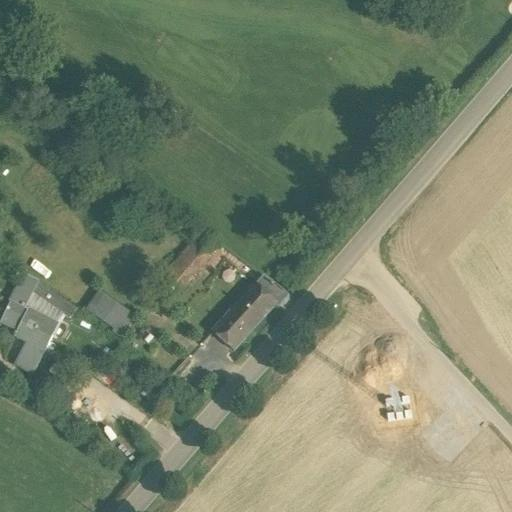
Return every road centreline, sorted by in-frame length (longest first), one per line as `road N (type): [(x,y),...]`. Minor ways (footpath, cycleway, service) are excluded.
road 1 (secondary): [(345,258),(131,511)]
road 2 (secondary): [(511,70),(345,258)]
road 3 (unclassified): [(345,258),(511,435)]
